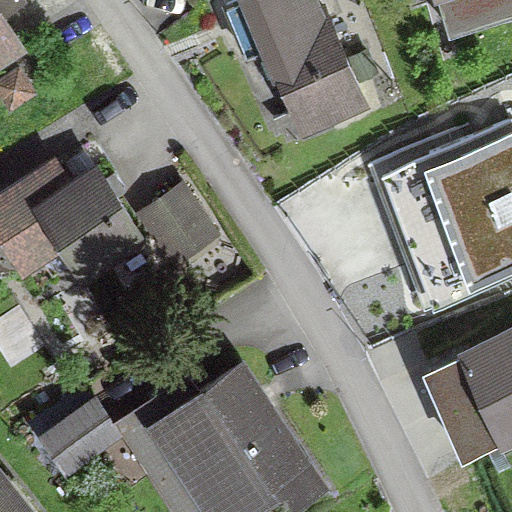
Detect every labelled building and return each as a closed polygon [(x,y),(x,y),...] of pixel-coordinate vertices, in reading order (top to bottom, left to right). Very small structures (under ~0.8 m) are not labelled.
[(0,20),(0,13),(17,3),(14,0),(0,0),(0,51),(14,42),(0,20)] [(297,30),(264,44),(299,122),(359,97),(319,6),(291,17),(297,30)] [(0,87),(8,100),(24,90),(14,73),(0,82),(0,87)] [(511,270),(511,107),(371,160),(424,303),(511,270)] [(78,270),(135,234),(94,169),(68,186),(51,159),(0,191),(0,225),(24,263),(59,241),(78,270)] [(178,183),(137,211),(170,261),(212,233),(178,183)] [(511,332),(467,353),(502,431),(511,426),(511,332)] [(184,376),(117,420),(177,511),(246,511),(277,492),(268,480),(299,460),(236,364),(194,391),(184,376)] [(62,464),(111,431),(91,402),(42,434),(62,464)] [(0,511),(27,511),(0,477),(0,511)]
